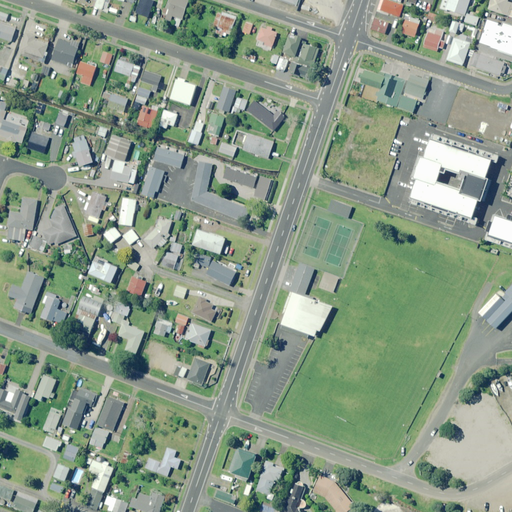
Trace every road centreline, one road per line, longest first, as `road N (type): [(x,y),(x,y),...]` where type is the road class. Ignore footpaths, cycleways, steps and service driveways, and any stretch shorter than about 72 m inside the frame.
road 1 (tertiary): [(326,101),(220,412)]
road 2 (residential): [(326,101),(23,0)]
road 3 (unclassified): [(220,412),(438,492),(469,490),(511,467)]
road 4 (residential): [(220,412),(0,326)]
road 5 (residential): [(511,89),(346,39)]
